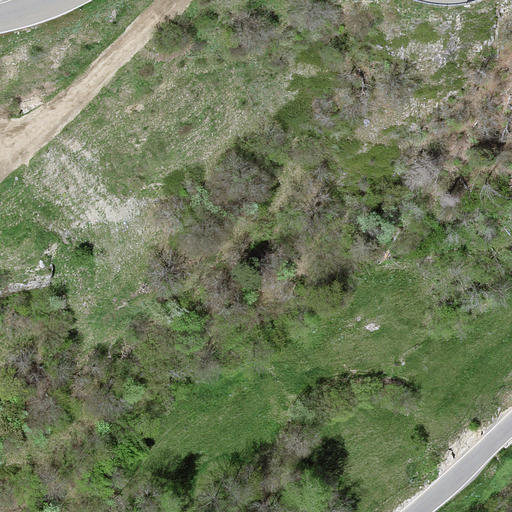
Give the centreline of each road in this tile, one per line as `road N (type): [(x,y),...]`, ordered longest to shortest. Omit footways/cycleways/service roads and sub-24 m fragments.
road 1 (track): [(0,172),(170,0)]
road 2 (tertiary): [(417,511),(511,424)]
